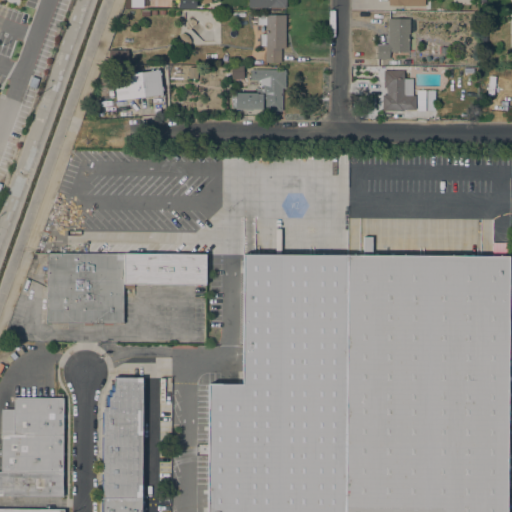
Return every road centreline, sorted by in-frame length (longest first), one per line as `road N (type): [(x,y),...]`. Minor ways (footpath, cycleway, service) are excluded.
road 1 (residential): [(135,130),(511,130)]
road 2 (residential): [(82,511),(84,370)]
road 3 (residential): [(338,0),(337,130)]
